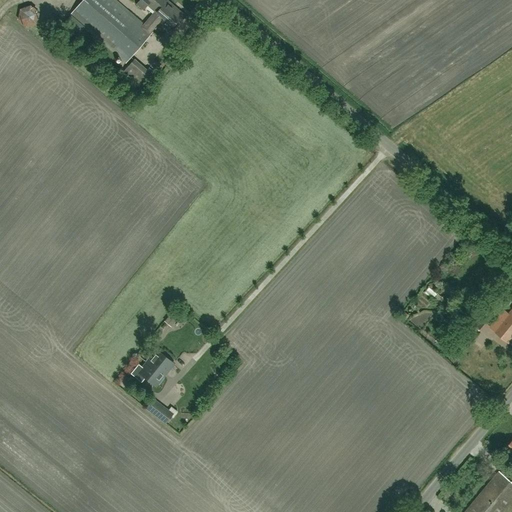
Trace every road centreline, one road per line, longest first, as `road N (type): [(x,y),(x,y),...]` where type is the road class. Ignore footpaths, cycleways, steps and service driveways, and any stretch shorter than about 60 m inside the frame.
road 1 (unclassified): [(511,254),(218,0)]
road 2 (unclassified): [(413,511),(511,392)]
